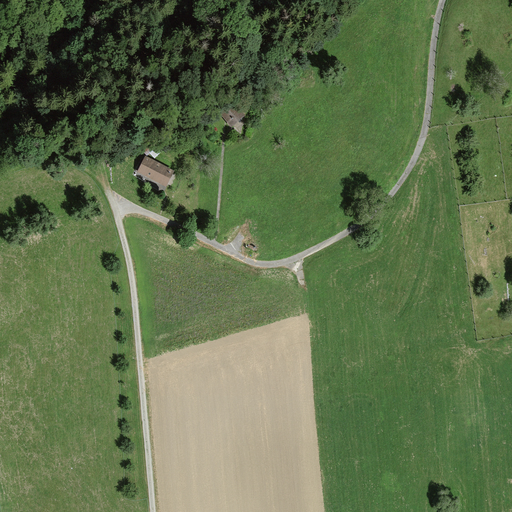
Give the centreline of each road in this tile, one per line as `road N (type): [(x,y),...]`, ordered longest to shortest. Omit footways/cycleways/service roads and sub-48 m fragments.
road 1 (track): [(438,0),(422,136),(384,201),(345,234),(261,266),(113,200)]
road 2 (track): [(153,511),(133,283),(113,200)]
